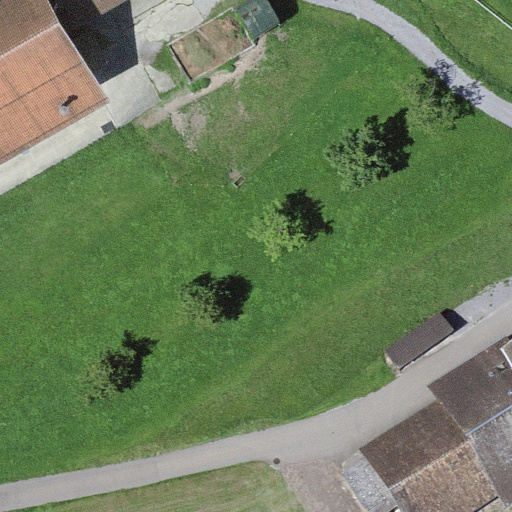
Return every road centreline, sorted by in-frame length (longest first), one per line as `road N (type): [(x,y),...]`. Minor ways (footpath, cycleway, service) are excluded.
road 1 (track): [(511,329),(346,428),(303,443),(0,503)]
road 2 (track): [(0,171),(105,118),(153,28),(202,0)]
road 3 (track): [(325,0),(376,15),(511,116)]
